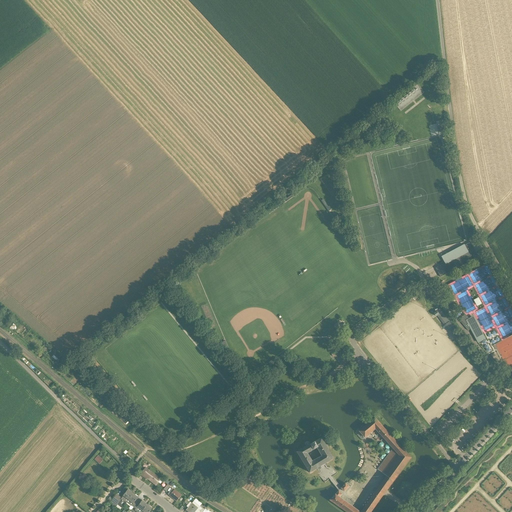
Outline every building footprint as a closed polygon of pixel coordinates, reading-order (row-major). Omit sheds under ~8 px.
[(325,176),(321,179),(331,195),(335,193),(333,191),(332,192),(329,187),(331,186),(325,176)] [(321,201),(329,212),(332,209),(330,206),(328,207),(323,199),(321,201)] [(447,274),(478,257),(471,242),(449,253),(451,257),(452,256),(453,259),(442,265),(447,274)] [(216,327),(206,303),(201,305),(210,329),(216,327)] [(485,339),(477,324),(475,325),(465,314),(459,320),(468,331),(469,331),(468,329),(470,328),(478,343),(485,339)] [(346,353),(341,348),(336,351),(341,357),(346,353)] [(386,477),(380,487),(381,487),(386,491),(387,491),(411,458),(375,418),(360,431),(365,438),(376,429),(393,449),(392,451),(391,451),(392,451),(389,455),(388,455),(388,456),(385,460),(382,465),(381,465),(378,469),(382,472),(381,473),(386,477)] [(305,443),(305,444),(306,447),(296,452),(309,473),(316,468),(321,465),(332,458),(321,438),(309,444),(308,442),(307,442),(305,443)] [(161,479),(146,468),(140,475),(147,480),(147,479),(156,486),(161,479)] [(176,501),(181,495),(174,490),(172,489),(169,492),(167,494),(176,501)] [(126,502),(133,493),(128,490),(123,496),(121,498),(116,494),(112,500),(111,501),(110,502),(113,504),(116,506),(118,504),(122,507),(126,502)] [(331,500),(347,511),(371,511),(384,494),(383,494),(378,490),(379,490),(378,490),(361,511),(360,511),(340,497),(342,494),(339,491),(331,500)] [(133,493),(126,502),(131,506),(134,507),(140,500),(137,498),(138,497),(133,493)] [(142,501),(140,500),(134,507),(136,509),(134,511),(136,511),(141,511),(142,511),(147,505),(142,501)] [(194,511),(199,511),(200,511),(203,511),(206,508),(204,506),(203,506),(197,501),(195,503),(193,502),(192,503),(191,503),(187,507),(188,508),(186,510),(188,511),(194,511),(195,511),(194,511)]
